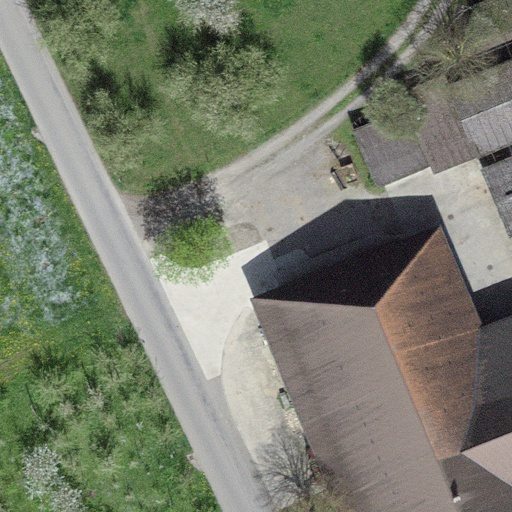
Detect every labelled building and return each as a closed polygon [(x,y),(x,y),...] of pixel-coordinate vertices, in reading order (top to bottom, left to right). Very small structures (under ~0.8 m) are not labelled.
[(511,65),(456,87),(480,149),(511,136),(511,65)] [(438,104),(355,138),(375,187),(458,153),(438,104)] [(511,161),(486,172),(511,234),(511,161)] [(511,511),(511,446),(479,364),(433,247),(292,302),(355,462),(374,511),(511,511)] [(511,352),(479,364),(511,446),(511,352)]
